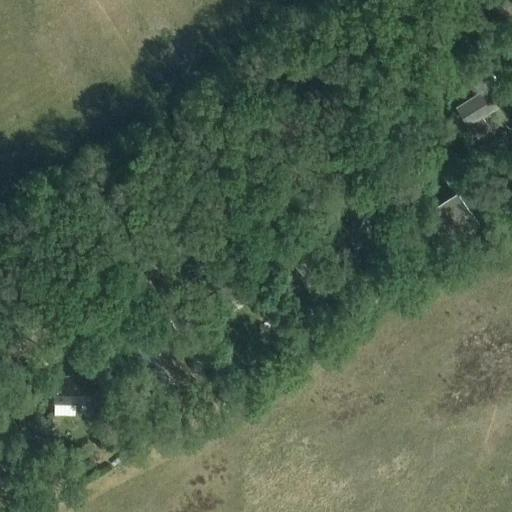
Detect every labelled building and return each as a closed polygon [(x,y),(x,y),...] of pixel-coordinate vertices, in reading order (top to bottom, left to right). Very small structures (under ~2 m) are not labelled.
[(491,84),(457,106),(469,125),(503,104),(491,84)] [(357,229),(382,199),(365,185),(354,199),(350,195),(336,211),(357,229)] [(459,188),(420,212),(438,242),(477,217),(459,188)] [(291,226),(283,232),(291,243),(300,234),(291,226)] [(305,247),(291,259),(315,288),(329,276),(305,247)] [(222,313),(257,294),(244,271),(209,291),(222,313)] [(129,329),(141,351),(174,334),(163,312),(129,329)] [(298,334),(292,325),(284,330),(290,339),(298,334)] [(94,372),(53,372),(52,401),(92,402),(94,372)] [(50,418),(33,428),(42,445),(60,436),(50,418)] [(0,442),(0,468),(12,461),(0,442)] [(26,464),(17,470),(24,480),(33,474),(26,464)]
